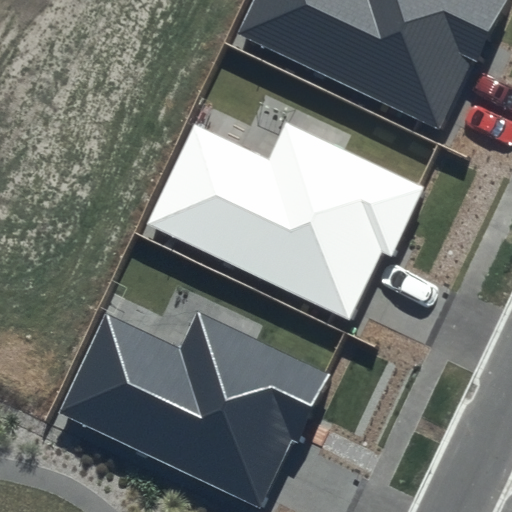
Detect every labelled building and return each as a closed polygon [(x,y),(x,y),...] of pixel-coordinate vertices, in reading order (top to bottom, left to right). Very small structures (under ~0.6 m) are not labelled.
[(78,15),(45,0),(0,0),(0,138),(121,194),(175,77),(71,30),(78,15)] [(257,0),(241,35),(441,128),(473,61),(481,65),(511,0),(257,0)] [(269,158),(196,124),(149,224),(350,316),(381,249),(390,253),(423,182),(287,120),(269,158)] [(81,247),(0,210),(0,365),(22,376),(81,247)] [(180,348),(106,314),(59,414),(260,507),(292,439),(300,443),(333,372),(198,310),(180,348)]
